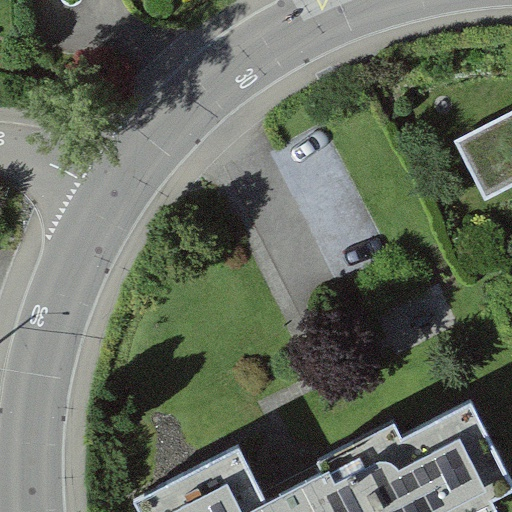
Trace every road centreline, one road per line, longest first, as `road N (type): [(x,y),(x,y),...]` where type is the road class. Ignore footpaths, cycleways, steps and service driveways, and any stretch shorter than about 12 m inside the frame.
road 1 (tertiary): [(388,0),(247,64),(194,103),(116,195)]
road 2 (tertiary): [(116,195),(71,290),(42,398),(38,511)]
road 3 (residential): [(116,195),(42,161),(0,153)]
